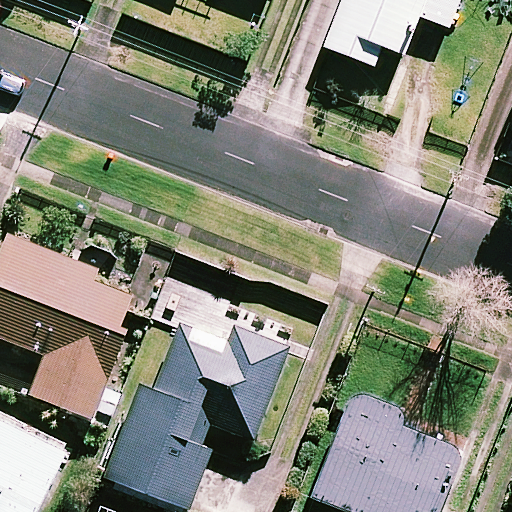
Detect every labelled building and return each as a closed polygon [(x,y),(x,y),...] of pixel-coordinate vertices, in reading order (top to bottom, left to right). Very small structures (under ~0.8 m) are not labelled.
[(459,0),(345,0),(326,47),(374,67),(382,47),(402,55),(419,16),(448,28),(459,0)] [(94,272),(7,236),(0,251),(0,337),(46,356),(30,394),(91,419),(140,301),(91,281),(94,272)] [(228,341),(180,322),(163,363),(152,359),(106,477),(189,510),(213,448),(189,439),(197,419),(253,441),(289,351),(233,329),(228,341)] [(439,511),(460,450),(345,411),(314,503),(339,511),(439,511)] [(36,511),(67,449),(0,417),(0,511),(36,511)]
